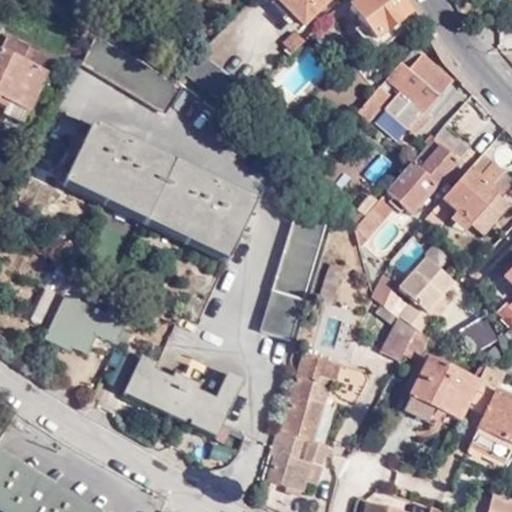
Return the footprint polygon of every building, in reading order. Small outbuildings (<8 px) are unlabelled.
[(276,0),(275,2),(303,30),(333,0),(276,0)] [(399,0),(361,0),(351,8),(363,24),(362,25),(375,42),(394,27),(410,14),(399,0)] [(402,21),(375,42),(362,25),(356,30),(374,53),(406,27),(402,21)] [(286,49),(292,55),(305,43),(297,36),(286,49)] [(10,61),(17,47),(3,40),(0,45),(0,102),(25,114),(44,76),(10,61)] [(179,91),(94,43),(81,68),(165,117),(179,91)] [(50,62),(17,47),(10,61),(44,76),(50,62)] [(452,84),(414,49),(387,80),(401,93),(385,111),(409,132),(427,113),(452,84)] [(200,54),(177,77),(226,121),(246,102),(200,54)] [(371,99),(379,107),(389,95),(381,87),(371,99)] [(371,99),(358,114),(367,123),(381,108),(379,107),(371,99)] [(433,118),(427,113),(409,132),(415,138),(433,118)] [(136,151),(89,127),(59,190),(223,270),(252,207),(210,186),(136,151)] [(443,129),(432,141),(458,163),(469,151),(443,129)] [(432,142),(385,194),(411,217),(458,163),(432,141),(432,142)] [(482,155),(425,222),(437,232),(455,213),(458,216),(453,223),(465,234),(497,197),(499,200),(503,196),(493,186),(504,174),(482,155)] [(511,185),(511,181),(504,174),(493,186),(503,196),(511,185)] [(356,217),(360,221),(364,217),(374,206),(367,199),(353,214),(356,217)] [(364,217),(375,226),(389,209),(386,207),(379,200),(374,206),(364,217)] [(259,337),(288,345),(323,227),(300,203),(259,337)] [(346,227),(351,232),(352,230),(360,221),(356,217),(346,227)] [(360,221),(352,230),(364,240),(375,226),(364,217),(360,221)] [(431,246),(422,257),(441,273),(450,261),(431,246)] [(415,332),(420,334),(433,321),(427,316),(443,298),(453,287),(426,262),(399,292),(412,304),(410,306),(400,318),(415,332)] [(318,296),(332,300),(341,268),(328,264),(318,296)] [(381,305),(392,311),(399,318),(400,318),(410,306),(390,290),(394,282),(382,276),(380,280),(371,299),(381,305)] [(64,298),(57,309),(71,316),(77,305),(64,298)] [(427,316),(433,321),(435,323),(445,311),(444,309),(449,303),(443,298),(427,316)] [(57,309),(46,331),(72,345),(68,351),(86,359),(96,338),(115,348),(130,317),(109,307),(103,318),(77,305),(71,316),(57,309)] [(501,317),(511,328),(511,309),(510,308),(501,317)] [(473,355),(495,339),(479,317),(456,332),(473,355)] [(399,318),(390,334),(409,344),(415,332),(400,318),(399,318)] [(72,345),(46,331),(41,341),(66,355),(68,351),(72,345)] [(409,344),(403,356),(416,362),(428,338),(420,334),(415,332),(409,344)] [(380,354),(399,364),(403,356),(409,344),(390,334),(380,354)] [(506,375),(511,378),(511,347),(510,348),(491,368),(506,375)] [(118,356),(106,383),(116,388),(128,360),(118,356)] [(304,358),(282,436),(303,442),(310,444),(313,445),(324,406),(313,403),(320,379),(331,382),(337,384),(341,368),(304,358)] [(139,360),(125,388),(218,435),(243,387),(227,379),(213,404),(180,387),(153,374),(156,369),(139,360)] [(418,381),(414,391),(410,400),(432,411),(444,416),(460,424),(468,407),(479,384),(428,360),(426,364),(418,381)] [(418,381),(426,364),(419,360),(412,376),(418,381)] [(511,399),(499,393),(506,375),(491,368),(487,366),(479,384),(468,407),(487,416),(473,445),(510,463),(511,459),(511,399)] [(324,406),(331,382),(320,379),(313,403),(324,406)] [(218,435),(125,388),(121,398),(214,444),(218,435)] [(403,413),(426,424),(432,411),(410,400),(403,413)] [(441,423),(457,431),(460,424),(444,416),(441,423)] [(272,450),(270,457),(275,458),(267,483),(287,489),(302,493),(305,482),(316,485),(326,448),(313,445),(310,444),(304,466),(297,464),(303,442),(282,436),(277,434),(272,450)] [(78,511),(0,463),(0,511),(78,511)] [(261,488),(256,504),(265,509),(270,491),(261,488)] [(302,493),(287,489),(286,495),(301,499),(302,493)] [(489,511),(511,511),(511,504),(509,503),(508,505),(493,500),(489,511)]
